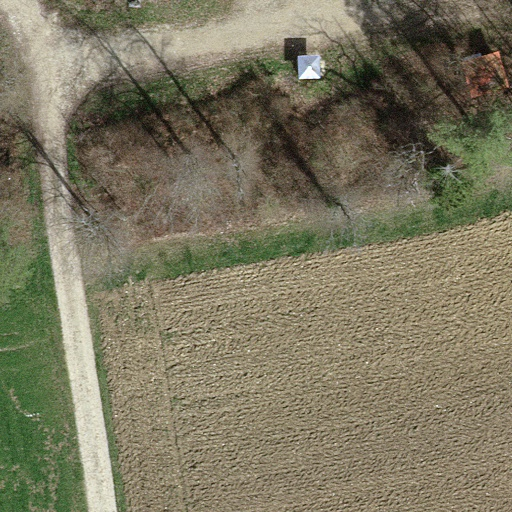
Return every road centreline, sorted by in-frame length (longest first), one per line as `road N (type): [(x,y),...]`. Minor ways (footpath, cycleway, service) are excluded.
road 1 (track): [(20,0),(47,83),(68,285)]
road 2 (track): [(99,511),(68,285)]
